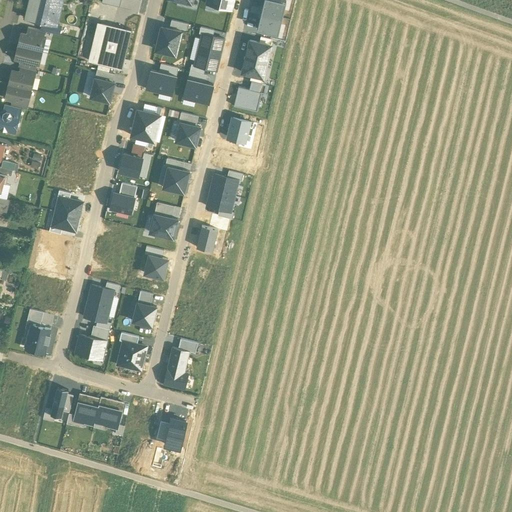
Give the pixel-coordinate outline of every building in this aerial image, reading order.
[(29,0),(25,18),(43,23),(56,26),(56,25),(62,0),(29,0)] [(233,0),(206,0),(206,3),(231,9),(233,0)] [(282,18),(286,1),(280,0),(263,0),(261,13),(282,18)] [(278,35),(282,18),(261,13),(257,30),(278,35)] [(187,30),(189,24),(171,20),(170,26),(187,30)] [(56,26),(43,23),(41,30),(45,31),(58,35),(60,26),(56,25),(56,26)] [(131,30),(101,23),(91,62),(122,69),(131,30)] [(41,30),(28,27),(26,34),(43,38),(45,31),(41,30)] [(177,47),(181,32),(162,27),(156,50),(168,53),(170,45),(177,47)] [(202,34),(212,36),(214,31),(201,28),(199,33),(202,34)] [(26,34),(21,33),(18,46),(42,51),(45,38),(43,38),(26,34)] [(198,50),(220,55),(224,39),(212,36),(202,34),(198,50)] [(267,62),(271,46),(250,41),(246,57),(267,62)] [(42,51),(18,46),(15,58),(20,60),(37,64),(38,64),(42,51)] [(205,68),(216,71),(220,55),(198,50),(194,66),(205,68)] [(242,73),(263,78),(267,62),(246,57),(242,73)] [(37,64),(20,60),(18,66),(21,67),(35,70),(37,64)] [(159,72),(176,76),(178,68),(161,64),(159,72)] [(203,74),(205,68),(194,66),(191,65),(190,71),(203,74)] [(35,70),(21,67),(20,73),(34,77),(35,70)] [(97,70),(95,78),(112,82),(114,74),(97,70)] [(159,72),(151,70),(146,89),(171,95),(176,76),(159,72)] [(34,77),(20,73),(12,71),(8,84),(31,90),(34,77)] [(190,71),(188,79),(205,83),(207,75),(203,74),(190,71)] [(90,97),(110,102),(114,82),(112,82),(95,78),(90,97)] [(183,98),(208,104),(213,85),(205,83),(188,79),(183,98)] [(266,85),(251,82),(249,89),(262,93),(261,93),(264,94),(266,85)] [(31,90),(8,84),(5,98),(13,100),(28,103),(31,90)] [(249,89),(239,87),(234,106),(257,112),(261,93),(262,93),(249,89)] [(28,103),(13,100),(12,106),(21,108),(26,109),(28,103)] [(12,106),(4,104),(2,112),(3,112),(4,111),(19,114),(21,108),(12,106)] [(160,115),(162,108),(145,104),(144,110),(160,115)] [(137,109),(134,122),(157,128),(160,115),(144,110),(137,109)] [(19,114),(4,111),(3,112),(2,112),(0,114),(0,113),(0,130),(15,134),(16,128),(18,126),(19,122),(18,120),(19,114)] [(196,126),(198,117),(181,112),(179,121),(181,122),(196,126)] [(246,122),(249,122),(256,124),(258,118),(248,116),(246,122)] [(228,138),(244,142),(246,135),(247,135),(249,130),(247,130),(249,122),(246,122),(233,118),(228,138)] [(154,141),(157,128),(134,122),(131,136),(136,137),(154,141)] [(200,127),(196,126),(181,122),(176,140),(195,145),(200,127)] [(136,137),(134,144),(145,146),(152,148),(154,141),(136,137)] [(134,144),(131,155),(142,158),(145,146),(134,144)] [(131,155),(124,153),(119,171),(138,175),(142,158),(131,155)] [(184,162),(167,158),(165,167),(168,168),(169,166),(182,170),(184,162)] [(1,166),(17,170),(18,164),(2,160),(1,166)] [(12,170),(0,166),(0,173),(5,174),(11,176),(12,170)] [(188,171),(182,170),(169,166),(168,168),(163,187),(184,193),(189,171),(188,171)] [(241,181),(243,174),(229,171),(227,177),(239,180),(238,180),(241,181)] [(214,174),(210,190),(235,196),(238,180),(239,180),(227,177),(214,174)] [(134,198),(137,186),(122,182),(119,194),(134,198)] [(59,197),(69,199),(71,193),(59,190),(58,196),(59,197)] [(235,196),(210,190),(206,206),(219,209),(231,212),(231,211),(235,196)] [(110,208),(130,213),(134,198),(119,194),(114,193),(110,208)] [(0,197),(0,212),(6,214),(10,200),(0,197)] [(59,197),(56,211),(79,216),(83,202),(69,199),(59,197)] [(171,218),(174,205),(157,202),(154,214),(171,218)] [(232,219),(234,212),(231,211),(231,212),(219,209),(218,216),(229,218),(232,219)] [(62,228),(76,231),(79,216),(56,211),(52,225),(62,228)] [(177,219),(171,218),(154,214),(150,232),(173,237),(177,219)] [(212,214),(209,227),(217,229),(226,231),(229,218),(218,216),(212,214)] [(60,234),(62,228),(52,225),(51,225),(49,231),(59,234),(60,234)] [(196,247),(211,251),(217,229),(209,227),(201,225),(196,247)] [(58,239),(59,234),(49,231),(44,230),(42,236),(45,236),(58,239)] [(45,236),(42,249),(66,255),(69,242),(58,239),(45,236)] [(164,250),(146,245),(144,254),(148,255),(148,253),(162,257),(164,250)] [(62,268),(66,255),(42,249),(39,262),(52,266),(62,268)] [(144,273),(163,278),(168,258),(162,257),(148,253),(148,255),(144,273)] [(35,262),(34,268),(51,272),(52,266),(39,262),(35,262)] [(114,290),(92,285),(88,301),(110,306),(114,290)] [(153,293),(141,290),(138,302),(150,305),(153,293)] [(110,306),(88,301),(84,316),(106,322),(110,306)] [(133,321),(152,325),(156,307),(150,305),(138,302),(133,321)] [(202,306),(201,313),(207,315),(207,316),(212,317),(214,309),(202,306)] [(40,326),(44,312),(30,309),(25,328),(28,329),(29,324),(40,326)] [(181,309),(177,327),(189,330),(200,332),(203,333),(207,316),(207,315),(201,313),(181,309)] [(50,329),(40,326),(29,324),(28,329),(24,347),(45,352),(47,344),(48,344),(50,335),(49,335),(50,329)] [(93,325),(91,337),(107,341),(109,329),(93,325)] [(200,332),(189,330),(187,340),(198,342),(200,332)] [(137,343),(138,336),(121,332),(119,339),(122,340),(137,343)] [(80,334),(75,352),(102,359),(107,341),(80,334)] [(181,339),(178,348),(190,351),(195,352),(198,342),(187,340),(181,339)] [(147,346),(137,343),(122,340),(116,364),(141,370),(147,346)] [(163,384),(182,388),(186,372),(184,371),(190,351),(178,348),(173,347),(163,384)] [(63,410),(67,393),(68,390),(57,387),(50,414),(62,417),(63,410)] [(63,410),(69,412),(72,400),(73,395),(67,393),(63,410)] [(79,401),(76,415),(74,421),(94,425),(94,422),(100,399),(81,394),(79,401)] [(100,399),(94,422),(117,427),(123,402),(100,397),(100,399)] [(72,400),(69,412),(69,413),(76,415),(79,401),(72,400)] [(170,423),(166,440),(165,445),(179,448),(186,421),(171,418),(170,423)] [(156,437),(166,440),(170,423),(160,420),(156,437)]
